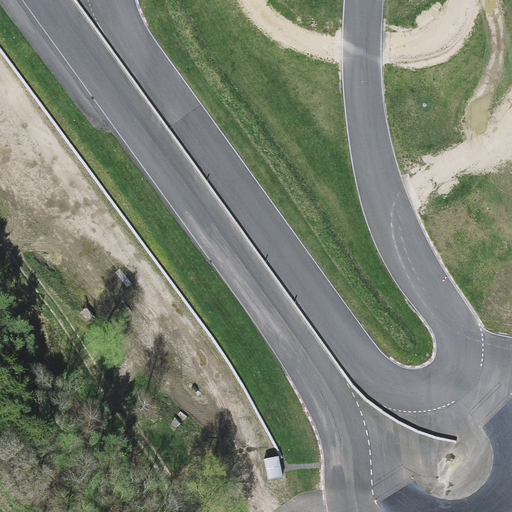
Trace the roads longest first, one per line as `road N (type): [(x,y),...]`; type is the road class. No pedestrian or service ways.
road 1 (track): [(0,84),(211,369),(239,430),(258,511)]
road 2 (track): [(0,244),(200,511)]
road 3 (track): [(246,0),(301,43),(409,54),(438,42),(464,0)]
road 4 (track): [(511,115),(502,135),(455,161),(407,172),(380,218)]
